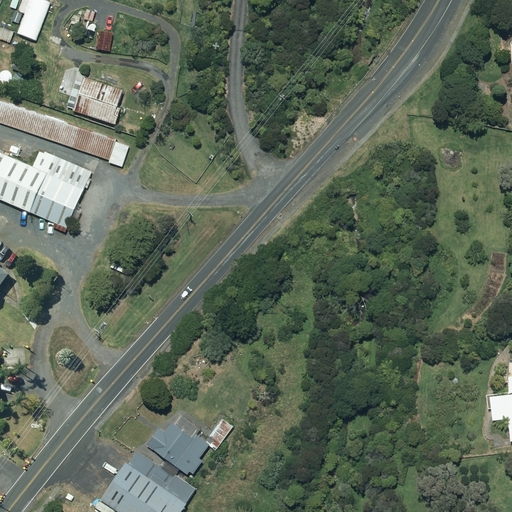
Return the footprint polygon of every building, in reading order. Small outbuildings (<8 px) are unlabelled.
[(99,10),(90,7),(86,19),(96,21),(99,10)] [(25,37),(32,18),(24,15),(17,34),(25,37)] [(99,22),(85,23),(86,32),(99,32),(99,22)] [(15,32),(0,25),(0,37),(11,42),(15,32)] [(115,30),(100,28),(98,49),(113,50),(115,30)] [(95,67),(95,76),(108,81),(112,82),(113,68),(95,67)] [(71,111),(114,126),(120,109),(115,108),(121,91),(82,78),(80,83),(74,81),(66,104),(73,106),(71,111)] [(22,93),(31,96),(34,87),(25,84),(22,93)] [(107,163),(121,167),(128,146),(114,142),(115,140),(0,100),(0,124),(108,161),(107,163)] [(0,200),(66,229),(91,172),(43,152),(42,154),(38,152),(31,168),(0,154),(0,200)] [(162,218),(134,205),(113,251),(141,265),(162,218)] [(135,266),(117,258),(109,274),(127,282),(135,266)] [(511,396),(487,400),(490,423),(506,421),(509,444),(511,443),(511,396)] [(145,446),(189,478),(201,462),(198,460),(208,446),(214,451),(232,428),(221,420),(205,442),(195,435),(192,440),(170,424),(164,433),(158,429),(145,446)] [(124,463),(98,501),(114,511),(180,511),(185,505),(164,491),(175,474),(159,464),(157,466),(137,452),(128,465),(124,463)]
